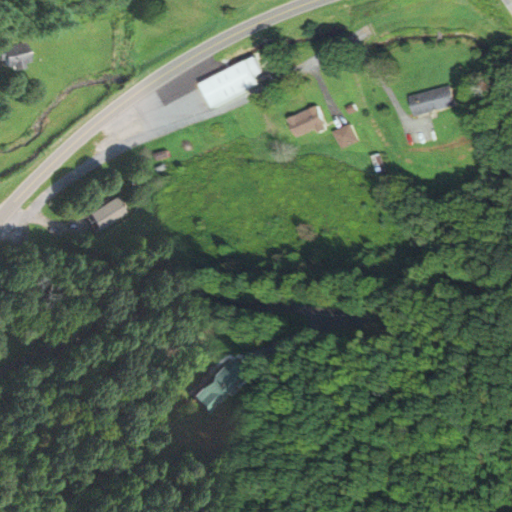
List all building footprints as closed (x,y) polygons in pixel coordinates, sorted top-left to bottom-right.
[(0,48),(0,59),(4,59),(6,66),(29,61),(25,42),(0,48)] [(206,84),(217,106),(262,83),(257,75),(264,72),(257,59),(206,84)] [(412,95),(454,85),(459,105),(417,115),(412,95)] [(355,103),(358,110),(351,114),(347,107),(355,103)] [(319,104),(327,123),(325,124),(327,129),(320,133),(318,128),(298,137),(289,118),(319,104)] [(334,131),(352,123),(359,140),(341,148),(334,131)] [(166,149),(169,156),(157,160),(155,153),(166,149)] [(381,153),(385,170),(377,172),(373,155),(381,153)] [(164,164),(166,169),(158,172),(156,168),(164,164)] [(118,195),(129,213),(102,230),(91,213),(118,195)] [(244,357),(254,372),(239,382),(210,413),(192,395),(220,367),(225,371),(230,367),(244,357)]
